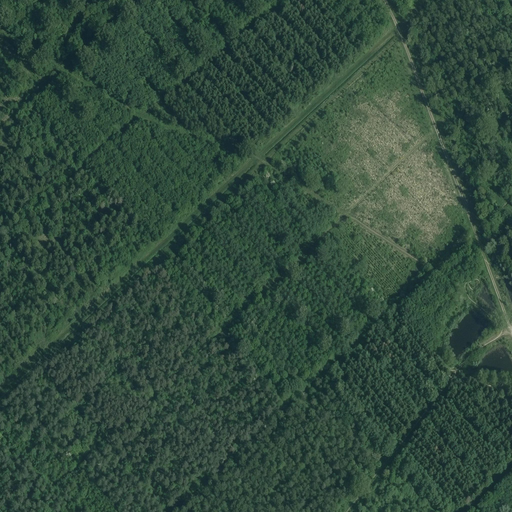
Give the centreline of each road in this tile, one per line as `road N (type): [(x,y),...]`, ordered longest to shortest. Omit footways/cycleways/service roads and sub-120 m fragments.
road 1 (track): [(0,29),(146,122),(251,155),(345,214),(436,130)]
road 2 (track): [(29,511),(345,214)]
road 3 (track): [(511,331),(384,0)]
road 4 (track): [(450,379),(346,511)]
road 5 (track): [(450,284),(345,214)]
